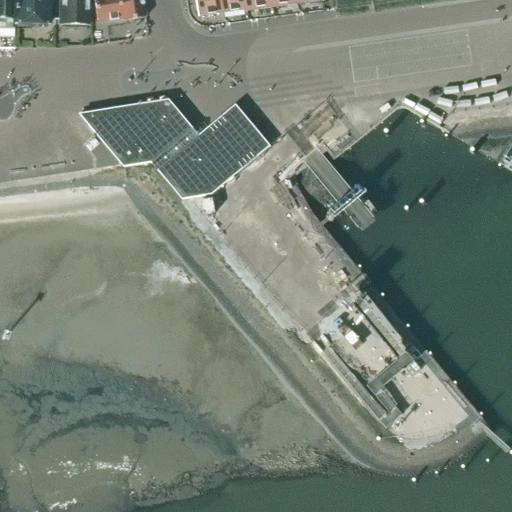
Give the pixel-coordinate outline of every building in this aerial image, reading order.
[(0,0),(0,20),(9,21),(9,0),(0,0)] [(56,1),(56,0),(14,0),(14,28),(31,29),(31,26),(48,26),(49,0),(56,1)] [(59,0),(59,26),(62,26),(62,28),(75,29),(75,27),(87,27),(87,0),(59,0)] [(97,25),(120,21),(116,0),(100,0),(100,2),(93,3),(97,25)] [(116,0),(120,21),(120,23),(144,19),(141,0),(116,0)] [(198,0),(200,16),(223,13),(221,0),(198,0)] [(221,0),(223,13),(246,10),(244,0),(221,0)] [(272,8),(270,0),(244,0),(246,10),(246,11),(272,8)] [(169,101),(79,115),(121,165),(124,169),(151,164),(182,201),(192,199),(212,196),(230,180),(246,167),(259,156),(270,147),(236,106),(199,137),(179,113),(169,101)]
